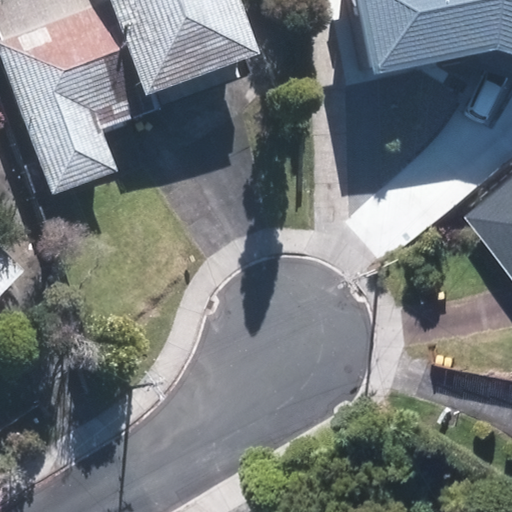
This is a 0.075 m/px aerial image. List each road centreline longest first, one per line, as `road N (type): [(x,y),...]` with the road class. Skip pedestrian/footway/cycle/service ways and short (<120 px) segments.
road 1 (unknown): [(109,420),(0,152)]
road 2 (residential): [(287,329),(226,414),(184,451),(83,511)]
